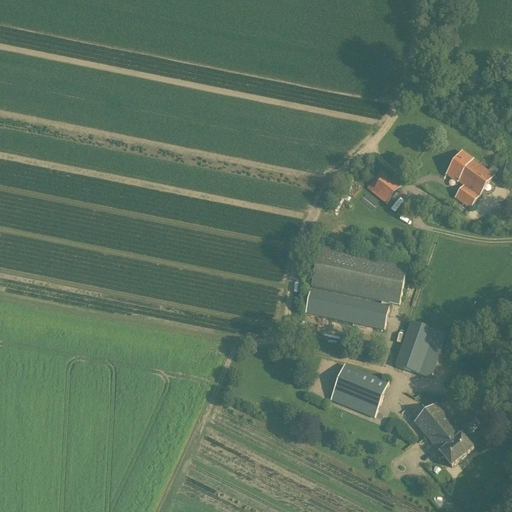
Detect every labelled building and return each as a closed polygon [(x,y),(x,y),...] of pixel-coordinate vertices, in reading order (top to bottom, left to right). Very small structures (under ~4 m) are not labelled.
[(458,183),(461,185),(465,181),(463,180),(470,170),(472,172),(477,164),(473,162),(473,161),(463,154),(447,176),(458,184),(458,183)] [(465,181),(461,185),(464,187),(456,200),(471,210),(494,177),(477,164),(472,172),(470,170),(463,180),(465,181)] [(382,172),(368,190),(387,206),(401,188),(382,172)] [(320,249),(312,288),(400,307),(408,268),(320,249)] [(311,291),(306,315),(384,332),(390,308),(311,291)] [(447,337),(411,324),(396,368),(431,381),(447,337)] [(346,367),(331,402),(376,420),(390,385),(346,367)] [(441,455),(440,455),(452,470),(475,451),(465,439),(481,425),(475,417),(460,429),(463,432),(461,433),(438,405),(415,424),(441,455)]
